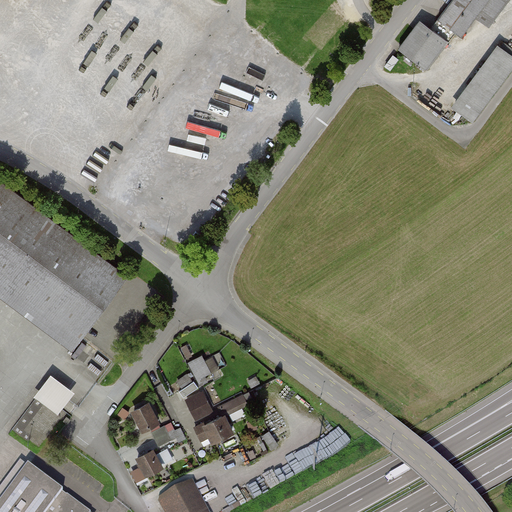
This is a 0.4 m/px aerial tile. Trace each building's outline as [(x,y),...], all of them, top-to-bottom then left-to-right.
[(511,0),(453,0),(438,20),(462,38),(476,19),(490,29),(511,0)] [(401,46),(399,49),(402,51),(428,71),(450,42),(421,21),(420,23),(401,46)] [(511,53),(499,44),(453,107),(473,122),(511,69),(511,53)] [(0,181),(0,277),(80,338),(126,277),(121,273),(124,268),(112,260),(109,263),(0,181)] [(203,354),(188,362),(201,387),(216,379),(203,354)] [(52,374),(36,397),(60,414),(76,392),(52,374)] [(202,389),(185,398),(199,424),(216,415),(202,389)] [(237,417),(246,414),(243,406),(249,404),(245,394),(219,403),(223,413),(235,409),(237,417)] [(151,401),(132,411),(143,432),(162,422),(151,401)] [(226,414),(204,425),(214,444),(236,433),(226,414)] [(171,421),(152,432),(160,447),(179,436),(171,421)] [(154,448),(137,457),(148,478),(165,469),(154,448)] [(88,511),(16,461),(0,483),(0,511),(88,511)] [(209,511),(193,482),(157,501),(163,511),(209,511)]
